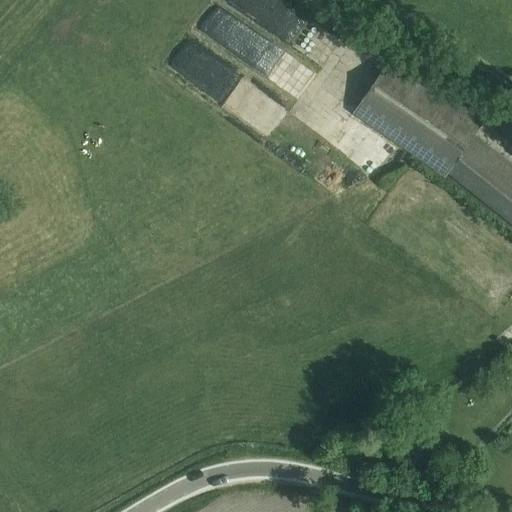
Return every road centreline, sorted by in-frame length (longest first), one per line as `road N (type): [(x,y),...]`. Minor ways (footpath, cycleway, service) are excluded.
road 1 (unclassified): [(140,511),(192,483),(246,469),(313,476),(451,511)]
road 2 (track): [(323,0),(511,126)]
